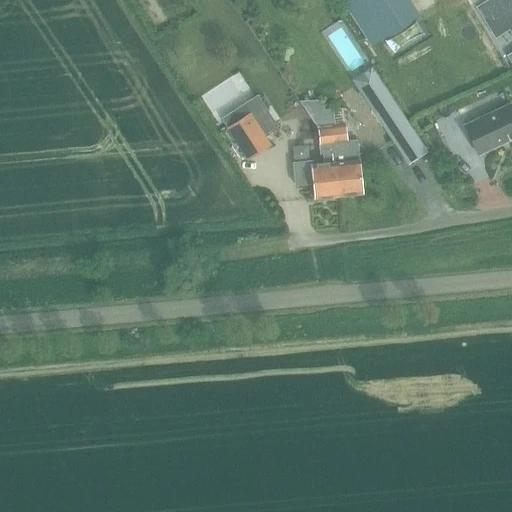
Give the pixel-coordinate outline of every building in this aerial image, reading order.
[(342,0),(374,47),(421,16),(409,0),(342,0)] [(511,0),(488,0),(477,7),(486,23),(500,14),(511,33),(511,0)] [(377,77),(359,90),(408,164),(427,152),(377,77)] [(257,94),(221,117),(228,128),(248,158),(268,145),(261,134),(276,124),(257,94)] [(511,141),(511,111),(510,107),(465,126),(478,156),(511,141)] [(345,124),(333,125),(338,196),(362,194),(359,160),(358,160),(356,140),(347,141),(345,124)] [(311,161),(293,163),(295,185),(312,184),(314,199),(339,197),(338,196),(333,125),(317,127),(318,132),(320,154),(323,153),(324,163),(312,164),(311,161)]
